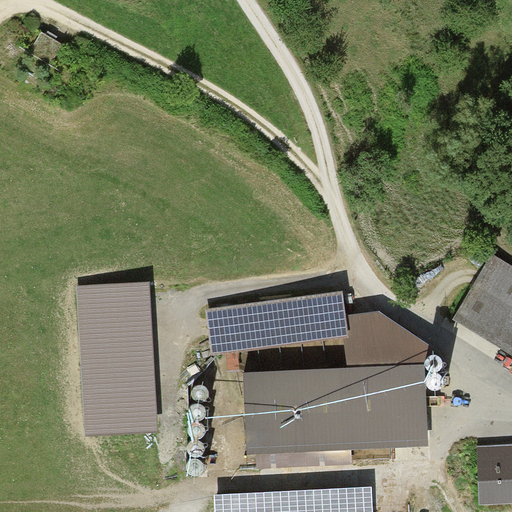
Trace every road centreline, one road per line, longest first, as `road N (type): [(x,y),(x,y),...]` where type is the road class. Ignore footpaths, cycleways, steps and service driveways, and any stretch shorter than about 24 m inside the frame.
road 1 (track): [(242,0),(305,110),(349,248),(388,302),(446,353)]
road 2 (track): [(29,0),(253,125),(328,187)]
